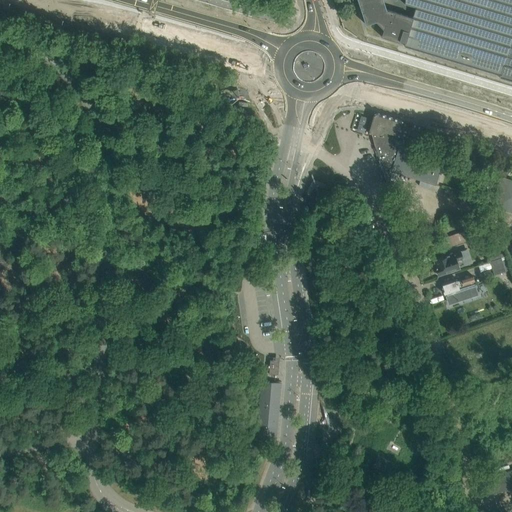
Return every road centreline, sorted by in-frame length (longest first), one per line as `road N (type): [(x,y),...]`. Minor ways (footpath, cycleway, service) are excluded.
road 1 (unclassified): [(0,41),(67,66),(87,90),(108,154),(111,210),(91,443),(100,492),(126,511)]
road 2 (unclassified): [(286,142),(271,222),(290,375),(283,459),(264,511)]
road 3 (unclassified): [(279,511),(296,460),(306,363),(288,234),(300,145)]
road 4 (residential): [(300,145),(347,176),(388,232),(464,454)]
road 5 (primary): [(33,0),(298,75)]
road 6 (primary): [(318,81),(511,139)]
road 7 (primary): [(511,115),(321,57)]
road 8 (primary): [(301,52),(128,0)]
